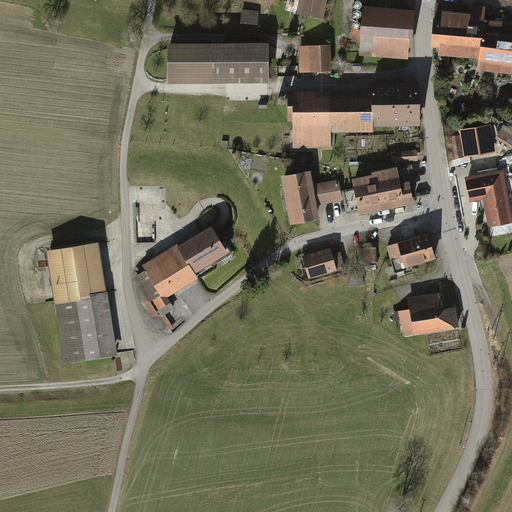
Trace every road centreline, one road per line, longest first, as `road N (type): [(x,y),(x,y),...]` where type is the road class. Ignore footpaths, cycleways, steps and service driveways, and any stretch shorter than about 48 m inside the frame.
road 1 (tertiary): [(422,0),(445,213),(485,380),(470,455),(440,511)]
road 2 (track): [(0,389),(145,371)]
road 3 (track): [(145,371),(112,511)]
